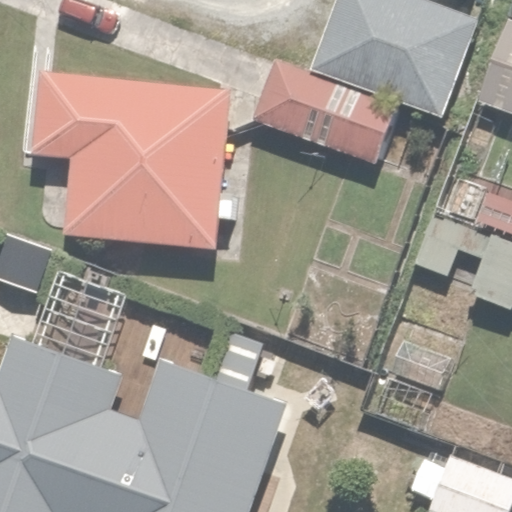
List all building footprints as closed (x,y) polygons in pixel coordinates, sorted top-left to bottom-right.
[(485,23),(422,0),(349,0),(322,76),(276,59),(253,122),(381,168),(404,106),(448,122),(485,23)] [(511,27),(484,102),(511,112),(511,27)] [(241,88),(45,80),(42,160),(80,161),(77,241),(236,247),(241,88)] [(511,182),(501,178),(486,219),(511,228),(511,182)] [(491,234),(445,213),(419,268),(454,284),(469,253),(480,258),(491,234)] [(511,242),(498,237),(477,292),(511,305),(511,242)] [(235,331),(218,383),(163,364),(145,421),(115,411),(124,384),(102,376),(130,292),(64,270),(36,354),(17,348),(3,391),(0,389),(0,511),(255,511),(291,407),(254,395),(271,343),(235,331)] [(394,378),(378,413),(421,433),(437,398),(394,378)] [(511,511),(511,475),(459,456),(455,468),(428,458),(416,492),(441,501),(437,511),(511,511)]
